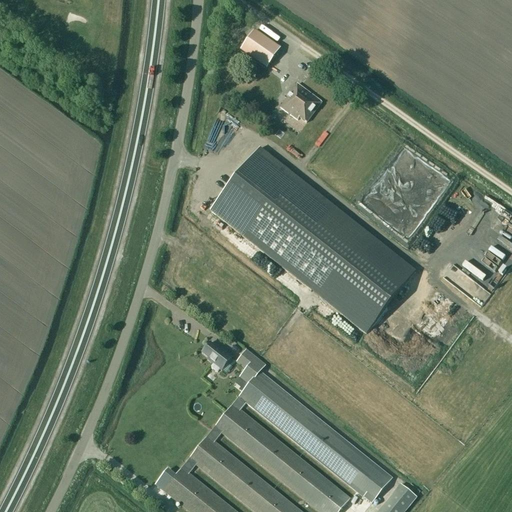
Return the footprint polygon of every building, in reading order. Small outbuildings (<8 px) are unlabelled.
[(280,49),(254,31),(240,51),(266,69),(280,49)] [(307,57),(301,48),(296,52),(309,69),(315,65),(308,56),(307,57)] [(315,93),(319,87),(309,80),(304,86),(315,93)] [(280,108),(298,121),(299,118),(306,123),(321,102),(296,85),(280,108)] [(372,115),(357,104),(343,125),(358,135),(372,115)] [(338,110),(334,119),(338,121),(343,112),(338,110)] [(354,223),(259,149),(210,211),(366,334),(415,272),(354,223)] [(485,197),(475,211),(501,230),(511,216),(485,197)] [(193,213),(204,221),(208,216),(197,207),(193,213)] [(440,211),(430,221),(438,229),(448,219),(440,211)] [(223,228),(219,232),(229,241),(233,236),(223,228)] [(456,251),(450,256),(456,264),(462,259),(456,251)] [(457,265),(454,270),(463,274),(466,269),(457,265)] [(455,351),(462,346),(460,342),(452,347),(455,351)] [(207,361),(212,364),(213,365),(211,367),(211,369),(216,373),(218,373),(220,370),(221,372),(232,358),(221,350),(220,352),(210,343),(202,354),(208,359),(207,361)] [(168,470),(155,486),(188,511),(235,511),(189,475),(196,466),(252,511),(300,511),(215,443),(221,435),(317,511),(339,511),(350,499),(240,411),(246,404),(371,505),(391,480),(259,373),(265,365),(246,350),(238,361),(247,368),(241,376),(250,384),(176,476),(168,470)] [(405,511),(417,498),(400,485),(377,511),(405,511)]
